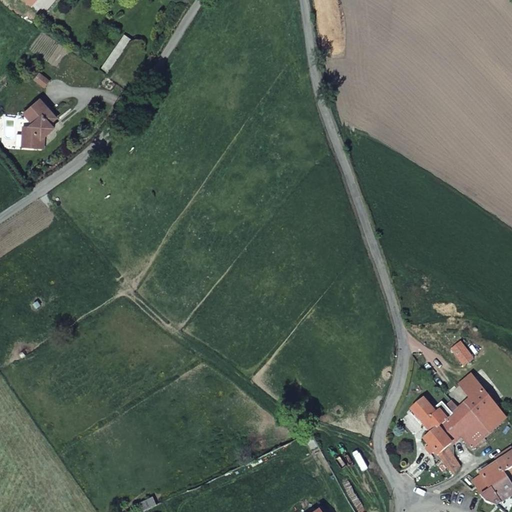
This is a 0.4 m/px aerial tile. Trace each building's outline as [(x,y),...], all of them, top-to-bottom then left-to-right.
[(53,113),(41,100),(25,113),(34,124),(30,127),(25,127),(24,142),(29,142),(29,147),(43,148),(43,137),(50,132),(47,128),(51,124),(55,121),(51,116),(53,113)] [(463,367),(474,358),(461,342),(450,350),(463,367)] [(488,434),(505,419),(498,410),(490,400),(471,376),(460,385),(470,399),(464,405),(488,434)] [(490,400),(498,410),(503,406),(496,397),(490,400)] [(433,451),(454,476),(461,466),(448,447),(465,433),(469,437),(471,440),(467,444),(472,449),(488,434),(464,405),(459,410),(447,421),(444,418),(440,412),(436,415),(424,400),(412,411),(424,426),(426,424),(429,427),(426,429),(431,434),(424,440),(430,447),(433,451)] [(459,410),(452,402),(445,408),(450,413),(444,418),(447,421),(459,410)] [(511,448),(495,459),(497,463),(511,453),(511,448)] [(511,453),(497,463),(508,480),(511,485),(511,453)] [(478,491),(482,497),(508,480),(497,463),(490,468),(480,474),(481,476),(472,482),(475,487),(473,488),(476,492),(478,491)] [(482,466),(477,469),(480,474),(490,468),(488,464),(483,467),(482,466)] [(482,497),(486,503),(495,505),(511,495),(511,485),(508,480),(482,497)]
